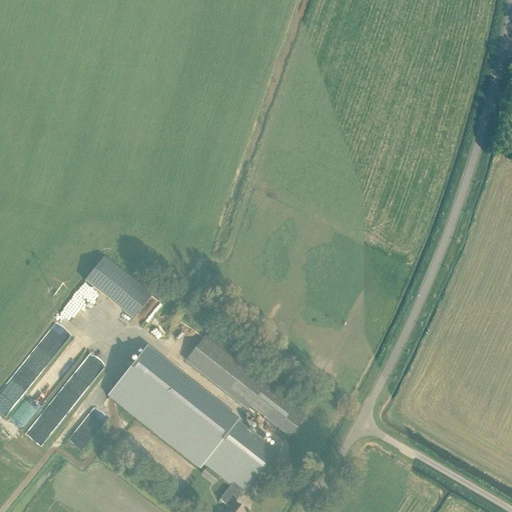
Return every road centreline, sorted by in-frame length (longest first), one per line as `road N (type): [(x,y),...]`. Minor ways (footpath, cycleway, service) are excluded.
road 1 (unclassified): [(362,423),(458,211),(504,42)]
road 2 (unclassified): [(511,510),(362,423)]
